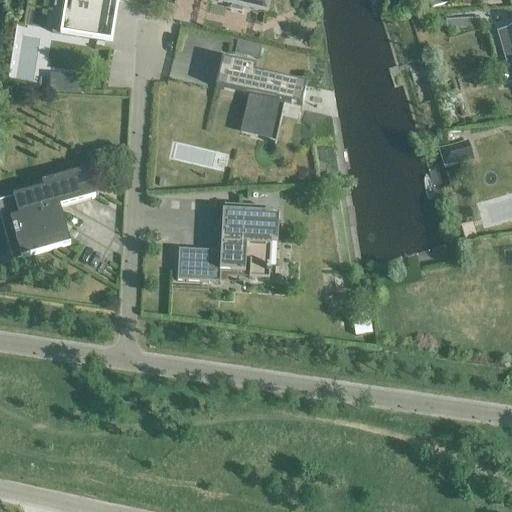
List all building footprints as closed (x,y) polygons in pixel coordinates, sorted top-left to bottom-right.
[(72,0),(70,16),(65,15),(62,36),(105,43),(111,2),(119,4),(119,0),(72,0)] [(270,0),(208,0),(208,2),(267,16),(270,0)] [(450,0),(428,0),(431,10),(452,4),(450,0)] [(479,20),(446,21),(447,31),(479,30),(479,20)] [(222,61),(215,90),(246,97),(249,98),(259,100),(253,127),(278,133),(279,127),(280,127),(285,106),(301,110),(307,87),(250,73),(251,68),(222,61)] [(81,84),(71,83),(68,86),(67,96),(80,96),(81,84)] [(439,152),(444,169),(473,161),(468,143),(439,152)] [(64,224),(60,222),(62,217),(60,210),(95,200),(88,172),(34,187),(35,192),(13,199),(17,214),(9,216),(13,230),(12,231),(15,239),(21,260),(70,247),(68,239),(59,234),(64,224)] [(177,283),(220,285),(221,274),(249,275),(249,280),(269,282),(270,274),(270,275),(270,269),(271,244),(278,245),(279,217),(265,216),(265,210),(225,207),(224,214),(223,214),(221,238),(228,239),(228,247),(225,247),(224,255),(179,252),(177,283)]
